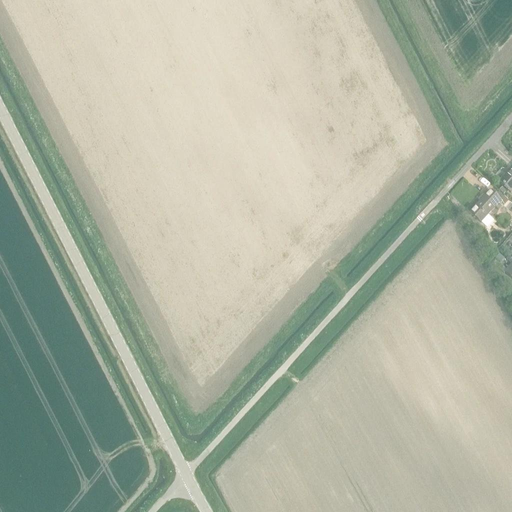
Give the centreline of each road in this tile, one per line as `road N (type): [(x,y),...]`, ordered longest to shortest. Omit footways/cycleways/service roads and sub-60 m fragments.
road 1 (tertiary): [(184,473),(0,108)]
road 2 (unclassified): [(184,473),(418,219)]
road 3 (residential): [(418,219),(511,118)]
